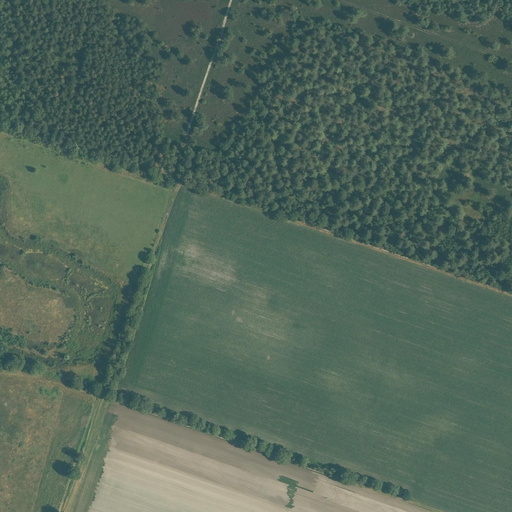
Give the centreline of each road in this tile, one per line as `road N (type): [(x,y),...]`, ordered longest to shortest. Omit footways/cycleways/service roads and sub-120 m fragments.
road 1 (unknown): [(237,0),(69,511)]
road 2 (track): [(511,292),(176,177)]
road 3 (track): [(65,511),(176,177)]
road 4 (track): [(104,396),(434,511)]
road 5 (track): [(176,177),(231,0)]
road 6 (track): [(171,175),(0,116)]
